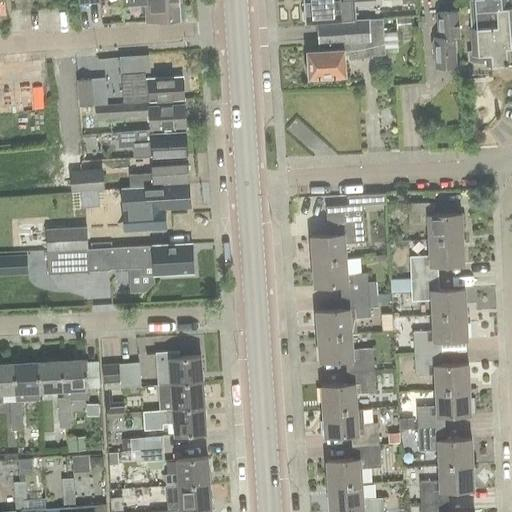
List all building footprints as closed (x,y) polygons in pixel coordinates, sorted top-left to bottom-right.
[(96,22),(94,0),(78,0),(80,22),(96,22)] [(179,0),(122,0),(123,6),(146,6),(146,21),(181,19),(179,0)] [(356,20),(354,0),(305,0),(306,9),(303,12),(303,18),(307,21),(307,24),(356,20)] [(511,0),(469,0),(472,28),(471,28),(473,50),(469,51),(469,60),(474,62),(482,64),(487,63),(487,66),(511,64),(511,0)] [(455,37),(460,37),(458,11),(437,13),(439,37),(434,37),(436,68),(457,66),(455,37)] [(419,29),(418,16),(396,17),(397,30),(419,29)] [(385,52),(383,32),(383,19),(318,24),(319,45),(331,44),(331,50),(307,51),(309,78),(346,75),(345,54),(349,54),(350,58),(372,56),(372,54),(385,53),(385,52)] [(397,31),(383,32),(385,52),(399,51),(397,31)] [(145,75),(125,76),(126,102),(184,99),(183,77),(146,79),(145,75)] [(80,107),(94,105),(92,80),(78,81),(80,107)] [(151,129),(186,127),(185,104),(150,106),(150,102),(96,106),(97,118),(150,115),(151,129)] [(153,156),(187,155),(186,132),(153,134),(153,130),(118,133),(119,147),(153,144),(153,156)] [(154,175),(137,177),(130,177),(131,186),(189,182),(188,160),(153,162),(154,175)] [(105,190),(103,168),(71,171),(71,180),(63,180),(64,192),(105,190)] [(118,188),(117,188),(118,189),(119,189),(120,209),(119,209),(119,210),(120,210),(120,218),(121,230),(120,230),(120,231),(167,228),(167,227),(166,227),(165,208),(190,206),(189,184),(118,187),(118,188)] [(349,205),(363,204),(385,203),(385,194),(348,195),(349,205)] [(435,202),(408,203),(409,225),(415,225),(428,224),(429,225),(429,240),(463,238),(463,225),(462,213),(436,214),(435,202)] [(364,220),(363,204),(327,206),(328,223),(364,220)] [(346,243),(365,242),(364,220),(328,223),(329,234),(311,236),(313,261),(347,259),(346,243)] [(87,228),(46,230),(47,251),(88,249),(87,228)] [(464,264),(463,238),(429,240),(430,255),(410,256),(411,278),(439,277),(438,265),(464,264)] [(88,249),(47,251),(49,274),(89,272),(130,270),(131,292),(146,291),(155,282),(155,275),(159,274),(161,276),(166,276),(168,274),(194,272),(192,243),(153,245),(88,249)] [(0,252),(0,272),(29,271),(28,251),(0,252)] [(378,256),(378,260),(382,266),(389,265),(389,256),(378,256)] [(348,274),(347,259),(313,261),(315,286),(341,284),(342,297),(378,294),(377,281),(368,282),(368,273),(348,274)] [(439,289),(439,277),(411,278),(412,300),(432,299),(432,315),(467,313),(465,288),(439,289)] [(392,301),(391,293),(378,294),(379,302),(392,301)] [(371,317),(370,308),(379,307),(378,294),(342,297),(343,309),(316,311),(318,336),(352,334),(358,334),(357,318),(371,317)] [(468,339),(467,313),(432,315),(433,330),(414,331),(414,353),(442,352),(441,340),(468,339)] [(392,314),(382,314),(383,330),(393,330),(392,314)] [(353,349),(352,334),(318,336),(320,361),(346,359),(347,372),(374,370),(373,348),(353,349)] [(201,355),(180,357),(179,350),(156,352),(158,383),(172,383),(203,381),(201,355)] [(442,364),(442,352),(414,353),(415,375),(435,374),(436,390),(470,389),(469,363),(442,364)] [(87,359),(62,360),(64,390),(64,398),(69,398),(69,400),(89,399),(87,359)] [(64,390),(62,360),(38,361),(40,391),(64,390)] [(40,391),(38,361),(14,363),(16,392),(40,391)] [(121,388),(141,386),(139,362),(120,364),(121,388)] [(16,392),(14,363),(0,363),(0,402),(3,403),(3,393),(16,392)] [(105,389),(117,388),(115,364),(103,365),(105,389)] [(376,392),(374,370),(347,372),(348,384),(322,386),(323,411),(357,409),(356,393),(376,392)] [(205,406),(203,381),(172,383),(173,409),(205,406)] [(471,414),(470,389),(436,390),(436,405),(417,406),(418,428),(445,427),(445,415),(471,414)] [(70,412),(69,400),(69,398),(64,398),(59,399),(60,413),(70,412)] [(11,401),(12,415),(22,415),(21,401),(11,401)] [(207,432),(205,406),(173,409),(143,411),(145,430),(164,429),(163,423),(174,423),(175,435),(207,432)] [(378,423),(364,424),(363,408),(357,409),(323,411),(325,436),(351,434),(352,447),(380,445),(378,423)] [(71,426),(70,412),(60,413),(60,427),(71,426)] [(23,429),(22,415),(12,415),(12,429),(23,429)] [(400,429),(413,429),(412,420),(399,421),(400,429)] [(446,439),(445,427),(418,428),(419,450),(438,450),(439,465),(473,464),(472,438),(446,439)] [(399,443),(398,434),(388,434),(388,444),(399,443)] [(163,435),(139,437),(122,438),(123,451),(140,450),(140,449),(164,447),(163,435)] [(69,451),(83,450),(82,438),(68,439),(69,451)] [(381,467),(380,445),(352,447),(353,459),(327,461),(328,486),(363,484),(362,468),(381,467)] [(165,459),(164,447),(140,449),(140,450),(141,461),(165,459)] [(109,453),(109,464),(119,464),(118,452),(109,453)] [(177,459),(178,473),(165,474),(166,485),(210,482),(208,456),(177,459)] [(104,457),(94,458),(95,468),(105,467),(104,457)] [(33,471),(33,458),(20,459),(20,472),(33,471)] [(474,489),(473,464),(439,465),(440,481),(420,481),(421,504),(448,502),(448,490),(474,489)] [(63,479),(64,494),(74,493),(73,479),(63,479)] [(15,483),(16,497),(26,496),(25,482),(15,483)] [(212,508),(210,482),(166,485),(168,510),(159,511),(212,508)] [(364,499),(363,484),(328,486),(330,511),(357,509),(356,511),(384,511),(383,498),(364,499)] [(128,507),(127,492),(113,493),(113,498),(111,498),(111,511),(123,511),(123,507),(128,507)] [(106,511),(106,506),(84,507),(75,507),(74,493),(64,494),(65,508),(70,507),(70,511),(106,511)] [(46,511),(47,507),(27,508),(26,496),(16,497),(17,510),(17,511),(22,511),(46,511)] [(448,511),(448,502),(421,504),(421,511),(448,511)]
